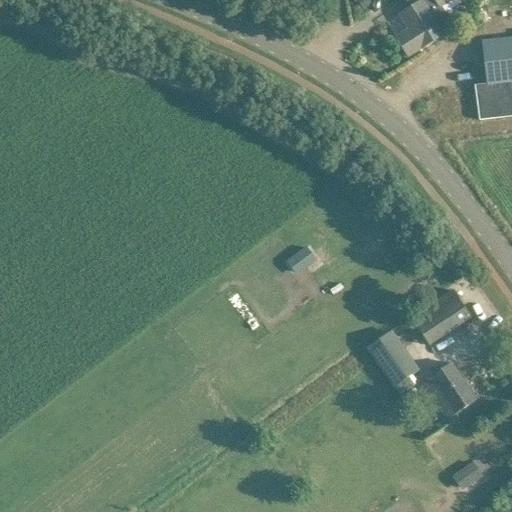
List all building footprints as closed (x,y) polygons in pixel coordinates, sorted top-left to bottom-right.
[(424,0),(400,16),(412,35),(399,43),(408,57),(445,34),(442,29),(452,23),(442,6),(450,0),(424,0)] [(487,85),(475,87),(479,121),(499,119),(511,117),(511,39),(482,43),(487,85)] [(453,292),(436,303),(411,320),(429,346),(471,319),(453,292)] [(392,330),(367,350),(399,395),(413,385),(409,378),(420,371),(392,330)] [(424,382),(449,420),(476,402),(451,365),(424,382)] [(488,462),(466,475),(479,495),(500,481),(488,462)]
